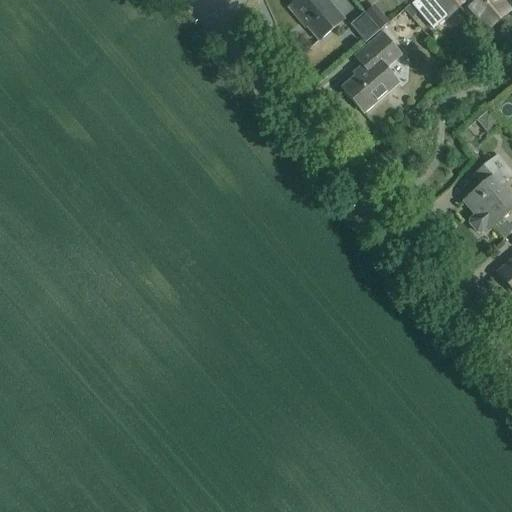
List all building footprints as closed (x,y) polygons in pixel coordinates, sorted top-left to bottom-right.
[(319,41),(343,20),(325,0),(298,0),(289,9),(300,21),(301,20),(319,41)] [(432,32),(459,9),(479,34),(511,6),(511,4),(508,0),(418,0),(410,7),(432,32)] [(363,115),(399,85),(385,69),(401,56),(382,34),(354,57),(364,69),(341,88),(363,115)] [(487,112),(476,122),(485,134),(497,124),(487,112)] [(488,230),(511,209),(511,200),(499,186),(511,175),(511,174),(497,157),(474,177),(483,187),(464,203),(475,216),(470,221),(469,225),(477,233),(481,233),(486,229),(488,230)] [(511,290),(511,236),(511,237),(511,238),(511,260),(497,274),(511,290)]
